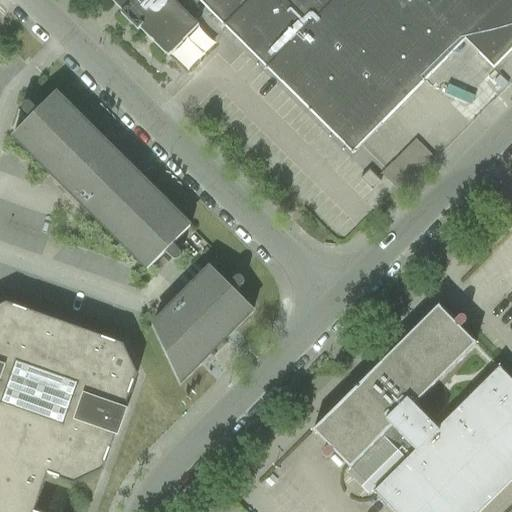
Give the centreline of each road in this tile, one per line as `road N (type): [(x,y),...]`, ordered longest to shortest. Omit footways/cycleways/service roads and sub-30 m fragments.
road 1 (unclassified): [(331,299),(25,0)]
road 2 (unclassified): [(136,511),(331,299)]
road 3 (unclassified): [(331,299),(511,122)]
